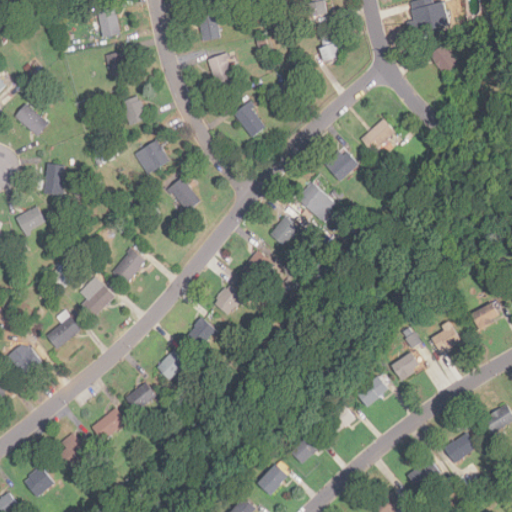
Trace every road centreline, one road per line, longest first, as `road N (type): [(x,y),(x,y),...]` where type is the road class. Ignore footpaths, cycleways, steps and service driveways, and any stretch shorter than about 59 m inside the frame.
road 1 (residential): [(389,69),(290,152),(149,322),(0,449)]
road 2 (residential): [(511,358),(403,430),(310,511)]
road 3 (residential): [(154,0),(184,104),(252,196)]
road 4 (residential): [(369,0),(389,69),(434,121)]
